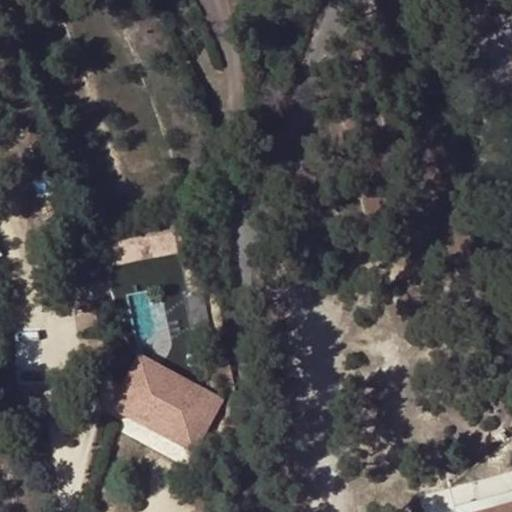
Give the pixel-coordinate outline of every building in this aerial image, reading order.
[(80,331),(99,328),(96,309),(77,312),(80,331)] [(121,411),(132,416),(149,381),(140,376),(121,411)] [(149,381),(132,416),(131,418),(151,429),(168,438),(169,436),(172,430),(192,441),(201,423),(215,431),(226,410),(179,386),(174,393),(149,381)] [(148,435),(151,429),(131,418),(128,424),(148,435)] [(172,430),(169,436),(189,446),(192,441),(172,430)] [(511,511),(511,491),(455,509),(456,511),(511,511)]
